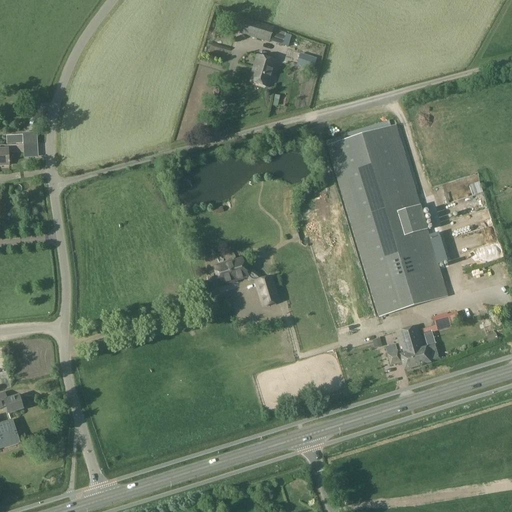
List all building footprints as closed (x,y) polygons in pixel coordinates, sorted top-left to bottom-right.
[(269,43),(273,30),(274,28),(241,18),(236,33),(269,43)] [(300,54),(296,66),(313,71),(317,59),(300,54)] [(253,73),(250,83),(267,88),(275,62),(257,56),(252,72),(253,73)] [(235,122),(238,116),(230,111),(227,117),(235,122)] [(396,127),(354,139),(327,147),(379,317),(447,297),(396,127)] [(8,145),(24,144),(23,136),(7,137),(8,145)] [(0,166),(8,166),(7,149),(0,149),(0,166)] [(467,193),(477,192),(475,182),(466,183),(467,193)] [(468,203),(474,210),(479,206),(473,198),(468,203)] [(453,238),(460,263),(479,258),(478,253),(484,252),(482,245),(494,242),(491,229),(453,238)] [(438,234),(429,236),(437,265),(447,262),(438,234)] [(246,278),(243,268),(241,260),(234,262),(233,261),(232,260),(230,260),(229,260),(228,261),(227,262),(227,264),(215,268),(217,273),(215,273),(214,275),(214,277),(214,278),(215,280),(217,280),(219,280),(220,285),(246,278)] [(270,278),(263,280),(255,282),(262,307),(278,303),(270,278)] [(447,314),(431,318),(433,326),(434,326),(436,332),(451,328),(447,314)] [(417,327),(395,333),(400,351),(402,355),(400,356),(401,362),(402,363),(404,371),(413,368),(430,363),(430,362),(426,348),(423,348),(417,327)] [(380,339),(372,341),(374,347),(374,349),(382,347),(381,345),(380,339)] [(395,345),(385,348),(387,355),(390,366),(397,364),(402,363),(401,362),(400,356),(402,355),(400,351),(397,352),(395,345)] [(353,381),(343,382),(344,390),(354,389),(353,381)] [(0,408),(5,406),(8,415),(22,410),(18,396),(7,400),(4,393),(0,394),(0,408)] [(0,448),(18,443),(12,422),(0,425),(0,448)]
